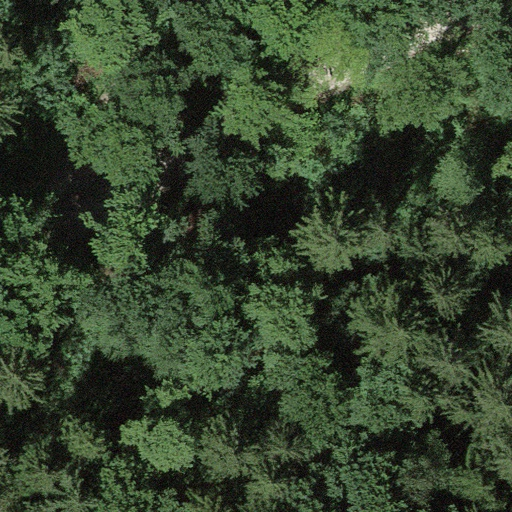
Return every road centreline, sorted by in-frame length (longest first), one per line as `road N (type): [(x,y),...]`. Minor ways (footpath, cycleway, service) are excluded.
road 1 (track): [(500,0),(338,66),(0,264)]
road 2 (track): [(205,0),(70,175),(40,243)]
